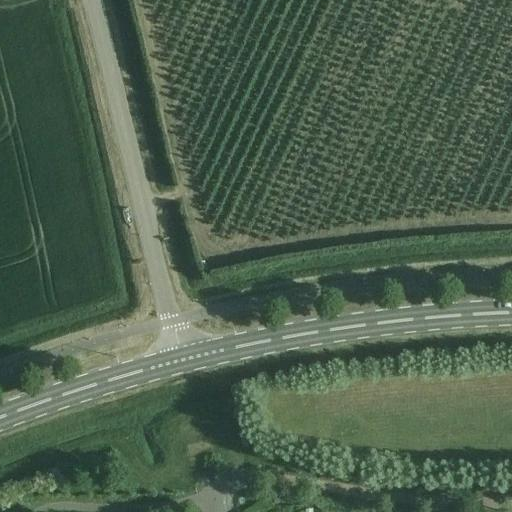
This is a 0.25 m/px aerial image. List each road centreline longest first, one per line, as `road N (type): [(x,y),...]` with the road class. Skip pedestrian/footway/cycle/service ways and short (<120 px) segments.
road 1 (tertiary): [(180,365),(94,0)]
road 2 (secondary): [(511,321),(380,326),(180,365)]
road 3 (residential): [(511,504),(270,474),(217,493)]
road 4 (secondary): [(0,424),(180,365)]
